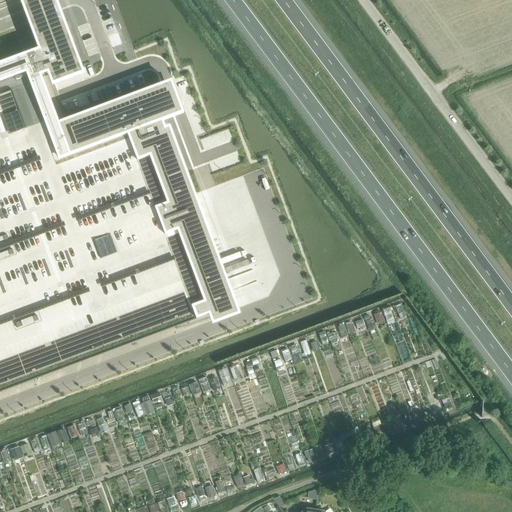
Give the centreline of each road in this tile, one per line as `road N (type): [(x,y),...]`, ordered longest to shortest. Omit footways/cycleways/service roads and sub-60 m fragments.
road 1 (unclassified): [(113,75),(146,62),(167,67),(211,192),(282,301),(0,407)]
road 2 (motorway): [(232,0),(511,372)]
road 3 (motorway): [(511,305),(283,0)]
road 4 (unclassified): [(511,200),(362,0)]
